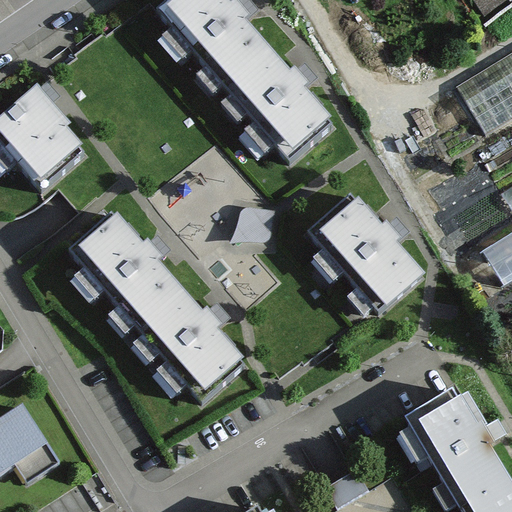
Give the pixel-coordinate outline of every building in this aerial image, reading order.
[(179,0),(157,19),(219,92),(259,58),(209,0),(179,0)] [(472,0),(486,16),(505,0),(472,0)] [(219,92),(281,164),(321,130),(259,58),(219,92)] [(511,121),(511,63),(465,93),(491,135),(511,121)] [(78,152),(32,95),(0,121),(0,144),(36,186),(78,152)] [(242,208),(238,242),(272,247),(277,213),(242,208)] [(417,281),(352,208),(314,239),(380,312),(417,281)] [(133,324),(173,289),(111,220),(71,256),(133,324)] [(195,393),(235,358),(173,289),(133,324),(195,393)] [(463,396),(410,428),(458,506),(511,474),(463,396)] [(20,411),(0,423),(0,489),(51,457),(20,411)] [(341,511),(372,493),(360,472),(328,490),(341,511)] [(511,511),(511,475),(511,474),(458,506),(461,511),(511,511)]
